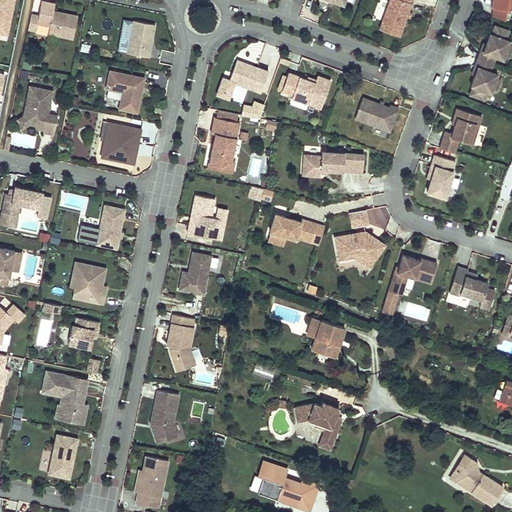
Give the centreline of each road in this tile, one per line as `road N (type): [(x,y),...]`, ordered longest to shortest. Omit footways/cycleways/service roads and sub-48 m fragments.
road 1 (residential): [(109,511),(210,39)]
road 2 (residential): [(157,190),(91,509)]
road 3 (residential): [(426,71),(397,175),(399,212),(417,226),(511,253)]
road 4 (residential): [(222,30),(262,29),(385,75),(426,71)]
road 5 (residential): [(419,59),(384,58),(221,3)]
road 6 (residential): [(184,31),(157,190)]
road 7 (residential): [(0,159),(157,190)]
